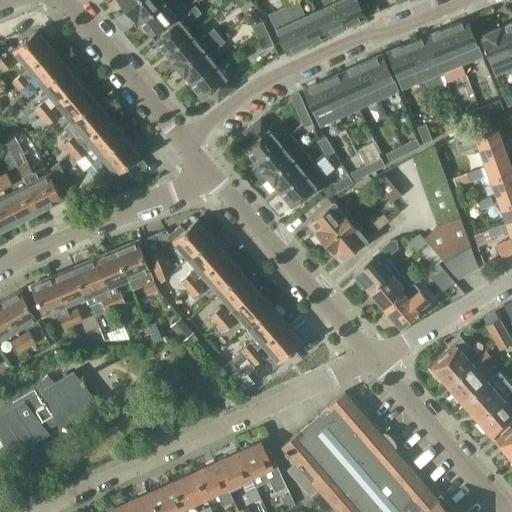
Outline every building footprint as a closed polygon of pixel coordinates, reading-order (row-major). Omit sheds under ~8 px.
[(135,0),(117,0),(125,9),(135,0)] [(139,21),(165,0),(135,0),(125,9),(138,26),(141,23),(139,21)] [(165,0),(139,21),(141,23),(152,37),(187,8),(180,0),(165,0)] [(306,44),(288,5),(285,0),(265,0),(264,1),(270,14),(269,14),(275,28),(286,53),(306,44)] [(298,0),(288,5),(306,44),(326,35),(314,9),(304,14),(298,0)] [(326,35),(345,26),(333,0),(321,0),(324,5),(314,9),(326,35)] [(333,0),(345,26),(367,16),(360,0),(333,0)] [(364,0),(371,14),(379,11),(374,0),(364,0)] [(166,55),(192,34),(185,25),(200,12),(196,6),(155,40),(166,55)] [(255,13),(250,17),(253,21),(258,17),(255,13)] [(447,26),(463,64),(484,56),(468,18),(447,26)] [(511,20),(501,25),(511,52),(511,20)] [(252,26),(257,38),(268,33),(262,21),(252,26)] [(511,68),(511,52),(501,25),(479,34),(479,35),(489,61),(501,56),(506,71),(511,68)] [(443,72),(443,73),(446,81),(466,73),(462,65),(463,64),(447,26),(428,34),(443,72)] [(178,69),(219,35),(213,27),(197,41),(192,34),(166,55),(178,69)] [(37,30),(14,50),(29,68),(52,49),(37,30)] [(268,33),(257,38),(263,50),(274,45),(268,33)] [(422,81),(443,73),(443,72),(428,34),(407,43),(422,81)] [(190,84),(216,63),(208,54),(224,41),(219,35),(178,69),(190,84)] [(422,81),(407,43),(386,51),(401,89),(422,81)] [(28,68),(8,85),(15,92),(18,90),(35,77),(42,86),(66,66),(52,49),(29,68),(28,68)] [(383,52),(363,62),(384,110),(384,109),(385,110),(403,102),(398,90),(399,90),(393,78),(394,77),(383,52)] [(0,67),(3,71),(14,62),(7,54),(0,59),(0,67)] [(343,70),(365,117),(364,118),(364,119),(384,110),(363,62),(343,70)] [(216,63),(190,84),(201,97),(210,91),(218,100),(235,86),(216,63)] [(66,66),(42,86),(50,95),(57,104),(81,84),(66,66)] [(344,127),(364,118),(365,117),(343,70),(324,79),(340,116),(340,117),(344,127)] [(340,116),(324,79),(303,89),(320,126),(340,117),(340,116)] [(81,84),(57,104),(63,111),(71,120),(72,122),(96,102),(81,84)] [(314,123),(299,91),(290,95),(305,127),(314,123)] [(45,100),(35,108),(41,116),(51,108),(45,100)] [(457,107),(460,115),(464,124),(480,118),(477,109),(480,107),(477,100),(457,107)] [(485,106),(488,114),(504,108),(500,100),(485,106)] [(71,136),(62,143),(70,153),(110,119),(96,102),(72,122),(71,120),(64,126),(71,136)] [(51,108),(41,116),(48,125),(58,117),(51,108)] [(444,122),(448,130),(462,124),(464,124),(460,115),(444,122)] [(280,142),(260,117),(243,131),(251,141),(243,147),(256,163),(280,142)] [(110,119),(70,153),(77,161),(83,155),(92,165),(125,137),(110,119)] [(419,126),(425,143),(434,139),(427,123),(419,126)] [(449,130),(448,130),(450,136),(465,130),(466,129),(464,124),(462,124),(449,130)] [(479,145),(487,166),(488,168),(508,161),(496,130),(477,137),(479,145)] [(291,133),(280,142),(256,163),(268,178),(303,148),(291,133)] [(319,140),(327,155),(335,151),(327,136),(319,140)] [(125,137),(92,165),(99,174),(93,179),(100,187),(140,155),(125,137)] [(417,137),(401,145),(406,154),(422,146),(417,137)] [(406,154),(401,145),(398,139),(390,143),(393,150),(387,153),(391,161),(406,154)] [(474,149),(470,140),(460,143),(445,149),(448,158),(474,149)] [(413,154),(417,167),(440,159),(435,146),(413,154)] [(303,148),(268,178),(279,191),(314,162),(303,148)] [(365,165),(369,173),(386,165),(382,157),(376,160),(370,148),(360,153),(365,165)] [(28,186),(40,210),(61,199),(50,176),(40,181),(35,172),(33,173),(23,154),(15,159),(28,186)] [(440,159),(417,167),(421,179),(444,171),(440,159)] [(498,195),(511,189),(511,172),(508,161),(488,168),(487,166),(481,168),(480,168),(454,178),(457,186),(484,177),(491,176),(498,195)] [(326,177),(314,162),(279,191),(292,206),(326,177)] [(369,173),(365,165),(352,172),(356,180),(369,173)] [(373,180),(391,201),(401,193),(383,171),(373,180)] [(448,183),(444,171),(421,179),(426,191),(448,183)] [(6,173),(0,176),(0,183),(3,189),(12,184),(6,173)] [(147,183),(139,173),(133,178),(139,186),(147,183)] [(349,175),(334,183),(334,184),(334,185),(338,191),(338,192),(353,183),(349,175)] [(62,189),(70,183),(66,176),(57,180),(62,189)] [(383,192),(372,179),(367,184),(372,189),(362,197),(369,205),(383,192)] [(448,183),(426,191),(430,203),(453,195),(448,183)] [(334,184),(323,191),(327,197),(338,191),(334,185),(334,184)] [(18,221),(40,210),(28,186),(7,197),(18,221)] [(511,221),(511,189),(498,195),(508,223),(511,221)] [(434,215),(457,207),(453,195),(430,203),(434,215)] [(481,210),(494,205),(491,196),(478,200),(481,210)] [(0,230),(18,221),(7,197),(0,200),(0,230)] [(322,244),(350,220),(334,201),(310,222),(319,233),(315,235),(322,244)] [(457,207),(434,215),(439,227),(461,220),(457,207)] [(380,215),(371,224),(376,230),(389,219),(385,213),(381,216),(380,215)] [(188,258),(211,237),(196,220),(182,232),(178,227),(166,236),(162,231),(147,237),(145,246),(160,282),(171,273),(162,251),(162,245),(169,240),(170,241),(172,239),(188,258)] [(350,220),(322,244),(331,253),(334,250),(343,260),(367,240),(350,220)] [(461,220),(439,227),(425,239),(444,259),(456,252),(470,244),(461,220)] [(511,252),(511,221),(508,223),(511,234),(511,237),(496,244),(501,257),(511,252)] [(500,224),(487,228),(490,238),(503,233),(500,224)] [(417,251),(428,242),(419,233),(409,242),(417,251)] [(211,237),(188,258),(173,271),(181,281),(180,281),(187,289),(198,280),(203,275),(203,276),(226,256),(211,237)] [(353,273),(368,290),(386,274),(394,267),(386,258),(397,248),(396,240),(389,241),(353,273)] [(153,277),(149,270),(138,241),(116,250),(127,279),(140,273),(143,281),(153,277)] [(456,252),(468,273),(478,267),(470,244),(456,252)] [(114,284),(127,279),(116,250),(95,259),(106,288),(107,287),(110,295),(118,292),(114,284)] [(468,273),(456,252),(443,260),(458,279),(468,273)] [(226,256),(203,276),(219,293),(242,273),(226,256)] [(74,268),(73,268),(85,296),(86,296),(93,314),(105,309),(105,311),(115,307),(110,295),(107,287),(106,288),(95,259),(74,268)] [(445,270),(439,263),(427,272),(434,280),(445,270)] [(386,274),(368,290),(383,309),(402,292),(410,286),(394,267),(386,274)] [(85,296),(73,268),(53,276),(64,305),(65,305),(85,296)] [(233,311),(256,291),(242,273),(219,293),(233,311)] [(64,305),(53,276),(31,285),(43,314),(55,309),(64,329),(74,325),(68,312),(65,305),(64,305)] [(148,293),(158,289),(153,277),(143,281),(148,293)] [(198,280),(187,289),(194,297),(205,288),(198,280)] [(402,292),(383,309),(401,329),(420,312),(418,310),(429,301),(415,284),(411,287),(410,286),(402,292)] [(0,303),(0,304),(15,330),(36,318),(20,291),(0,303)] [(118,292),(110,295),(115,307),(124,303),(119,291),(118,292)] [(248,327),(271,307),(256,291),(233,311),(248,327)] [(0,338),(15,330),(0,304),(0,338)] [(218,324),(227,316),(220,307),(210,316),(218,324)] [(248,327),(256,337),(251,342),(251,341),(240,350),(241,352),(225,366),(230,372),(247,359),(263,345),(286,325),(271,307),(248,327)] [(68,312),(74,325),(83,321),(78,308),(68,312)] [(227,316),(218,324),(224,332),(234,324),(227,316)] [(500,349),(511,342),(511,338),(500,317),(485,325),(486,327),(487,326),(500,349)] [(198,342),(198,340),(198,339),(181,318),(171,325),(184,342),(198,342)] [(263,345),(247,359),(254,367),(265,357),(265,356),(269,352),(278,363),(301,343),(286,325),(263,345)] [(107,333),(110,340),(129,338),(124,326),(107,333)] [(163,338),(160,330),(151,333),(154,342),(163,338)] [(20,337),(26,348),(36,342),(30,331),(20,337)] [(451,349),(432,366),(440,375),(438,376),(444,383),(445,381),(448,384),(472,363),(471,363),(464,354),(472,347),(461,333),(448,345),(451,349)] [(26,348),(20,337),(11,342),(18,353),(26,348)] [(472,363),(448,384),(455,393),(454,394),(459,401),(461,399),(463,402),(487,381),(495,375),(484,362),(491,356),(486,350),(471,363),(472,363)] [(0,462),(0,456),(7,452),(9,457),(11,456),(11,453),(46,432),(48,434),(50,433),(46,428),(57,422),(59,428),(61,426),(60,424),(96,402),(98,404),(99,403),(81,380),(83,378),(84,379),(86,377),(83,374),(81,375),(78,377),(74,371),(55,382),(47,374),(41,380),(0,404),(0,462)] [(487,381),(463,402),(466,404),(464,406),(469,413),(471,411),(479,420),(503,399),(508,394),(511,390),(511,379),(497,392),(487,381)] [(287,469),(310,495),(318,488),(330,502),(339,511),(450,511),(345,392),(281,445),(287,454),(288,453),(295,462),(287,469)] [(511,410),(503,399),(479,420),(481,422),(479,424),(485,430),(487,429),(495,438),(511,422),(511,410)] [(511,428),(497,442),(511,459),(511,428)] [(262,441),(239,451),(251,477),(250,478),(254,487),(254,488),(270,481),(276,493),(283,490),(273,467),(274,467),(262,441)] [(239,451),(216,461),(228,487),(250,478),(251,477),(239,451)] [(216,461),(193,471),(205,498),(216,493),(220,502),(223,500),(228,511),(231,511),(238,509),(228,487),(216,461)] [(183,508),(205,498),(193,471),(171,481),(183,508)] [(171,481),(149,491),(158,511),(184,511),(183,508),(171,481)] [(260,499),(254,488),(254,487),(247,490),(252,503),(260,499)] [(158,511),(149,491),(126,502),(130,511),(158,511)] [(130,511),(126,502),(103,511),(130,511)]
